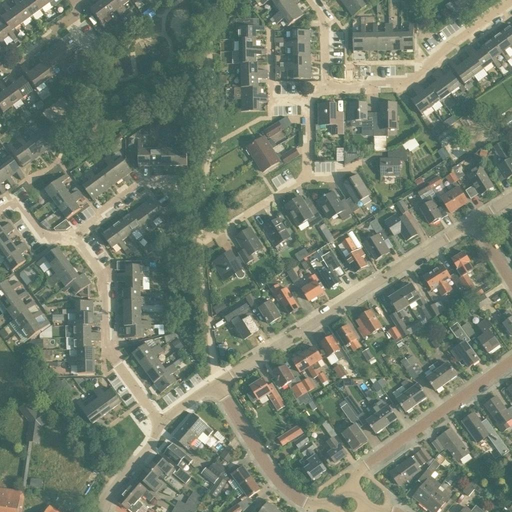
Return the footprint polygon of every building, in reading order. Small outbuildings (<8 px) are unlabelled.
[(11,0),(16,6),(10,11),(20,25),(29,18),(19,4),(20,4),(16,0),(11,0)] [(24,0),(20,4),(19,4),(29,18),(39,11),(31,0),(24,0)] [(31,0),(39,11),(49,4),(46,0),(31,0)] [(112,0),(101,0),(99,2),(109,16),(115,11),(121,19),(124,16),(112,0)] [(127,0),(112,0),(124,16),(127,14),(122,6),(129,2),(127,0)] [(270,20),(272,23),(296,6),(291,0),(282,0),(275,5),(273,7),(278,13),(272,18),(273,18),(270,20)] [(354,0),(345,7),(352,17),(368,6),(363,0),(354,0)] [(471,1),(470,0),(452,0),(457,9),(471,1)] [(109,16),(99,2),(89,9),(105,30),(108,28),(103,20),(109,16)] [(7,14),(0,18),(10,32),(20,25),(10,11),(5,4),(1,6),(7,14)] [(296,6),(272,23),(269,25),(271,28),(282,20),(287,27),(303,15),(296,6)] [(385,31),(377,31),(377,51),(389,51),(389,17),(385,17),(385,31)] [(389,17),(389,51),(401,50),(401,31),(393,31),(392,20),(389,20),(389,17)] [(0,18),(0,38),(2,41),(2,40),(8,36),(12,42),(16,39),(10,32),(0,18)] [(238,29),(239,40),(256,40),(255,32),(265,32),(264,27),(253,27),(253,19),(236,20),(236,29),(238,29)] [(373,32),(365,32),(365,51),(377,51),(377,31),(377,19),(373,19),(373,32)] [(409,31),(401,31),(401,50),(413,50),(413,24),(409,24),(409,31)] [(365,51),(365,32),(365,25),(361,25),(361,32),(353,32),(353,51),(365,51)] [(511,26),(502,33),(511,47),(511,48),(511,26)] [(280,44),(283,44),(310,43),(310,31),(290,31),(291,40),(283,40),(283,43),(280,44)] [(502,33),(492,40),(502,54),(501,54),(507,61),(509,64),(511,67),(511,66),(511,60),(510,58),(505,51),(511,47),(502,33)] [(113,37),(104,44),(108,50),(117,43),(113,37)] [(239,40),(239,52),(265,51),(265,47),(256,48),(256,40),(239,40)] [(482,47),(483,49),(493,63),(497,68),(501,66),(495,58),(501,54),(502,54),(492,40),(482,47)] [(60,41),(50,49),(65,69),(69,67),(65,61),(71,57),(60,41)] [(310,43),(283,44),(284,47),(291,47),(291,56),(310,55),(310,43)] [(472,46),(468,49),(484,70),(493,63),(483,49),(477,53),(472,46)] [(50,49),(41,56),(52,71),(58,66),(62,72),(65,69),(50,49)] [(470,58),(464,63),(474,77),(484,70),(468,49),(465,51),(470,58)] [(239,64),(241,64),(256,64),(256,63),(256,56),(265,56),(265,51),(239,52),(239,64)] [(41,64),(35,68),(45,82),(55,75),(52,71),(41,56),(39,54),(36,56),(41,64)] [(280,64),(280,68),(310,67),(310,55),(291,56),(291,63),(280,64)] [(474,77),(464,63),(457,68),(452,60),(448,63),(464,84),(474,77)] [(241,64),(241,76),(267,76),(267,71),(257,72),(257,63),(256,63),(256,64),(241,64)] [(45,82),(35,68),(29,73),(23,65),(20,68),(35,89),(45,82)] [(280,68),(275,68),(275,75),(280,75),(279,72),(291,71),(291,80),(311,80),(310,67),(280,68)] [(439,70),(436,72),(451,93),(461,86),(451,72),(444,77),(439,70)] [(437,82),(431,87),(441,101),(451,93),(436,72),(432,75),(437,82)] [(11,84),(12,85),(22,99),(31,91),(22,78),(15,83),(10,75),(6,78),(11,84)] [(241,76),(241,88),(258,88),(258,80),(267,80),(267,76),(241,76)] [(0,82),(0,89),(2,92),(12,106),(22,99),(12,85),(6,90),(0,82)] [(419,84),(416,86),(431,108),(441,101),(431,87),(425,91),(419,84)] [(431,108),(416,86),(412,89),(418,96),(411,101),(421,115),(431,108)] [(241,88),(242,100),(267,99),(267,96),(261,96),(260,88),(258,88),(241,88)] [(12,106),(2,92),(0,93),(0,110),(2,113),(12,106)] [(267,99),(242,100),(242,112),(261,112),(261,103),(267,103),(267,99)] [(34,105),(37,110),(43,106),(40,101),(34,105)] [(373,113),(374,131),(374,136),(374,152),(387,152),(387,129),(397,129),(397,103),(380,104),(380,113),(373,113)] [(350,112),(347,112),(348,120),(350,120),(350,126),(352,127),(362,127),(362,131),(362,133),(365,136),(374,136),(374,131),(373,113),(367,113),(367,104),(350,105),(350,112)] [(319,126),(331,126),(331,136),(344,135),(344,113),(337,113),(336,105),(318,105),(319,126)] [(264,131),(269,139),(284,130),(279,122),(264,131)] [(433,129),(437,135),(446,129),(441,123),(433,129)] [(26,133),(32,140),(42,154),(51,147),(42,133),(35,138),(30,131),(26,133)] [(109,141),(112,146),(123,138),(119,134),(109,141)] [(247,149),(246,151),(249,156),(252,155),(255,160),(277,147),(273,140),(272,141),(271,139),(267,142),(264,137),(247,148),(247,149)] [(17,140),(22,147),(32,161),(42,154),(32,140),(25,145),(20,138),(17,140)] [(413,138),(403,145),(406,150),(408,149),(410,152),(419,146),(413,138)] [(181,150),(174,150),(174,166),(187,166),(186,140),(181,140),(181,150)] [(151,167),(150,150),(142,150),(142,141),(138,141),(138,167),(151,167)] [(158,150),(150,150),(151,167),(163,167),(162,141),(157,141),(158,150)] [(166,141),(162,141),(163,167),(174,166),(174,150),(166,150),(166,141)] [(501,143),(493,148),(503,163),(498,166),(501,170),(506,179),(507,179),(511,175),(511,159),(511,158),(508,153),(501,143)] [(22,147),(15,152),(10,145),(7,147),(22,168),(32,161),(22,147)] [(100,148),(107,157),(111,154),(104,145),(100,148)] [(402,146),(397,149),(400,153),(400,156),(407,156),(407,152),(402,146)] [(277,147),(255,160),(262,172),(279,162),(282,159),(281,157),(282,157),(280,154),(276,157),(272,150),(277,147)] [(439,151),(445,160),(451,156),(445,147),(439,151)] [(282,157),(281,157),(282,159),(286,164),(299,156),(295,149),(282,157)] [(110,156),(107,158),(122,179),(132,172),(121,157),(113,162),(110,156)] [(9,157),(0,163),(0,164),(9,177),(15,173),(20,181),(24,178),(9,157)] [(107,166),(101,171),(112,187),(122,179),(107,158),(103,161),(107,166)] [(380,160),(377,162),(377,171),(380,173),(380,176),(400,176),(400,159),(380,160)] [(0,164),(0,183),(5,180),(11,188),(14,185),(9,178),(9,177),(0,164)] [(463,170),(460,164),(452,169),(458,179),(464,176),(462,171),(463,170)] [(466,173),(480,196),(494,187),(479,164),(466,173)] [(90,170),(87,173),(102,194),(112,187),(101,171),(94,176),(90,170)] [(102,194),(87,173),(84,175),(88,181),(81,185),(92,201),(102,194)] [(454,191),(449,194),(459,209),(468,203),(456,183),(459,181),(454,173),(446,178),(454,191)] [(45,190),(52,200),(66,190),(61,184),(69,179),(66,175),(45,190)] [(358,175),(344,184),(351,197),(346,201),(354,213),(359,209),(356,204),(370,195),(358,175)] [(442,183),(439,177),(428,183),(432,189),(442,183)] [(427,184),(416,191),(420,198),(431,191),(427,184)] [(52,200),(59,210),(80,195),(78,191),(70,196),(66,190),(52,200)] [(332,192),(316,202),(317,203),(319,202),(330,220),(338,215),(342,220),(354,213),(346,201),(345,199),(339,203),(332,192)] [(459,209),(449,194),(441,198),(451,214),(459,209)] [(80,195),(59,210),(66,220),(80,210),(75,203),(83,198),(80,195)] [(425,206),(420,208),(422,211),(421,212),(423,216),(424,215),(430,224),(433,222),(434,224),(440,221),(438,219),(441,217),(442,219),(448,216),(442,207),(437,210),(436,209),(438,208),(433,200),(432,201),(430,197),(422,202),(425,206)] [(306,220),(311,228),(323,221),(313,204),(307,208),(301,199),(287,208),(298,225),(306,220)] [(151,200),(141,207),(152,223),(159,218),(163,223),(166,221),(151,200)] [(395,204),(402,215),(408,211),(402,200),(395,204)] [(141,207),(131,214),(142,230),(143,230),(149,225),(157,236),(161,234),(152,223),(141,207)] [(131,214),(121,221),(131,235),(138,230),(143,238),(146,235),(143,230),(142,230),(131,214)] [(400,231),(407,242),(417,235),(405,216),(399,219),(397,216),(386,223),(393,235),(400,231)] [(59,233),(72,226),(68,219),(56,227),(59,233)] [(270,240),(275,247),(290,238),(279,219),(266,227),(273,238),(270,240)] [(121,221),(112,228),(122,242),(128,237),(133,245),(137,242),(131,235),(121,221)] [(329,242),(334,240),(328,223),(322,225),(329,242)] [(0,235),(11,227),(9,224),(1,230),(0,227),(0,235)] [(0,250),(11,242),(6,236),(14,230),(11,227),(0,235),(0,250)] [(122,242),(112,228),(102,235),(112,249),(118,244),(126,256),(130,253),(122,242)] [(237,253),(245,265),(254,260),(251,255),(262,248),(250,229),(235,238),(243,250),(237,253)] [(363,245),(370,255),(372,253),(376,260),(389,252),(383,242),(388,239),(382,230),(378,233),(379,235),(363,245)] [(349,239),(342,243),(346,250),(343,253),(346,258),(356,273),(367,266),(362,258),(365,256),(361,249),(358,251),(350,238),(349,239)] [(0,255),(5,262),(25,247),(23,243),(15,249),(11,242),(0,250),(0,255)] [(317,251),(323,261),(319,263),(317,260),(311,264),(315,271),(317,269),(330,289),(341,282),(333,269),(334,268),(332,264),(337,261),(327,245),(317,251)] [(25,247),(5,262),(12,272),(25,262),(20,255),(28,250),(25,247)] [(157,252),(162,258),(169,252),(165,247),(157,252)] [(46,262),(51,268),(65,258),(57,248),(36,264),(39,268),(46,262)] [(297,254),(301,261),(311,255),(307,248),(297,254)] [(245,276),(245,275),(245,274),(244,273),(243,273),(242,270),(241,269),(245,267),(239,256),(235,259),(231,253),(214,263),(224,281),(235,274),(238,278),(239,279),(242,279),(243,278),(245,276)] [(458,256),(452,260),(458,269),(456,270),(461,277),(459,279),(462,284),(470,279),(467,274),(473,270),(469,263),(470,263),(464,253),(462,254),(461,253),(459,255),(458,256)] [(46,286),(47,287),(72,268),(65,258),(51,268),(56,275),(47,281),(49,284),(46,286)] [(301,264),(306,271),(310,268),(306,261),(301,264)] [(117,274),(117,279),(142,278),(142,265),(126,266),(126,274),(117,274)] [(438,269),(433,272),(447,294),(452,291),(446,282),(451,279),(443,266),(441,267),(441,266),(438,268),(438,269)] [(61,281),(65,287),(66,288),(79,278),(72,268),(47,287),(49,289),(61,281)] [(286,273),(293,284),(299,280),(292,269),(286,273)] [(447,294),(433,272),(428,275),(427,275),(425,276),(425,277),(424,278),(432,291),(436,288),(442,297),(447,294)] [(66,288),(65,287),(62,290),(65,293),(70,289),(75,295),(78,293),(81,298),(90,297),(89,286),(91,284),(83,274),(79,278),(66,288)] [(302,291),(309,302),(323,294),(316,283),(319,282),(315,275),(308,279),(312,285),(302,291)] [(126,282),(126,290),(140,289),(140,290),(143,290),(142,278),(117,279),(117,282),(126,282)] [(282,291),(275,279),(266,284),(277,302),(280,301),(289,315),(292,313),(294,314),(298,311),(298,309),(299,308),(287,288),(282,291)] [(0,285),(0,301),(14,291),(21,286),(18,283),(11,288),(6,281),(0,285)] [(400,291),(409,306),(416,301),(429,322),(441,314),(435,304),(428,308),(426,304),(422,297),(420,299),(411,285),(406,289),(406,288),(400,291)] [(476,289),(468,294),(472,301),(484,294),(479,287),(476,289)] [(123,290),(124,302),(154,301),(154,297),(140,298),(140,290),(140,289),(126,290),(123,290)] [(0,301),(7,311),(21,301),(24,299),(28,296),(26,292),(18,298),(14,291),(0,301)] [(402,311),(409,306),(400,291),(394,295),(395,296),(390,299),(398,312),(396,314),(400,321),(406,317),(402,311)] [(258,303),(252,293),(245,298),(251,308),(258,303)] [(474,301),(480,310),(490,303),(484,295),(474,301)] [(226,311),(223,313),(229,322),(237,317),(241,323),(236,327),(244,340),(259,331),(250,317),(254,315),(248,306),(244,299),(226,311)] [(7,311),(14,321),(28,310),(28,311),(35,305),(33,302),(26,307),(21,301),(7,311)] [(67,315),(76,314),(93,313),(92,301),(73,302),(74,310),(67,310),(67,315)] [(124,302),(124,314),(141,313),(141,306),(150,306),(150,302),(154,302),(154,301),(124,302)] [(440,301),(435,304),(441,314),(454,306),(451,301),(443,305),(440,301)] [(271,302),(260,309),(269,325),(281,318),(271,302)] [(14,321),(21,330),(35,320),(42,315),(40,311),(33,317),(28,311),(28,310),(14,321)] [(360,320),(357,322),(360,327),(357,329),(363,339),(370,335),(382,328),(371,311),(359,318),(360,320)] [(506,323),(503,325),(511,336),(511,316),(508,311),(501,316),(506,323)] [(67,326),(74,326),(93,325),(93,313),(76,314),(76,322),(67,322),(67,326)] [(124,314),(124,326),(150,325),(150,321),(141,321),(141,313),(124,314)] [(419,319),(408,326),(413,333),(424,326),(419,319)] [(35,320),(21,330),(29,340),(49,324),(47,321),(40,326),(35,320)] [(500,346),(488,330),(492,328),(485,320),(477,326),(480,330),(484,335),(478,339),(488,354),(500,346)] [(403,323),(396,327),(403,338),(410,334),(403,323)] [(452,327),(451,327),(458,338),(464,334),(457,323),(452,327)] [(461,327),(469,338),(474,334),(467,324),(461,327)] [(74,326),(75,338),(100,337),(100,333),(91,333),(91,326),(93,326),(93,325),(74,326)] [(150,325),(124,326),(125,338),(144,338),(144,329),(151,329),(150,325)] [(39,338),(52,338),(52,326),(39,334),(39,338)] [(348,327),(338,334),(346,347),(350,345),(354,351),(360,347),(356,341),(356,340),(348,327)] [(395,327),(388,331),(394,341),(401,337),(395,327)] [(425,335),(443,360),(449,356),(431,331),(425,335)] [(177,337),(174,333),(164,336),(165,340),(167,342),(171,341),(177,337)] [(67,350),(78,350),(78,349),(91,350),(91,349),(91,342),(101,342),(100,337),(75,338),(66,338),(67,350)] [(334,354),(339,361),(345,358),(332,337),(327,340),(325,340),(322,342),(322,343),(321,344),(330,357),(334,354)] [(402,340),(401,337),(394,341),(392,342),(394,345),(402,340)] [(30,340),(31,350),(44,349),(43,339),(30,340)] [(407,360),(418,376),(423,372),(412,357),(411,357),(407,351),(406,351),(403,346),(404,345),(402,342),(397,345),(399,349),(399,348),(403,353),(407,360)] [(127,349),(129,354),(141,348),(138,343),(127,349)] [(463,360),(469,368),(478,361),(465,343),(452,352),(459,363),(463,360)] [(133,354),(140,364),(161,349),(158,346),(151,351),(146,344),(133,354)] [(315,348),(304,355),(323,384),(328,381),(323,373),(321,374),(318,370),(321,368),(317,362),(322,359),(315,348)] [(78,349),(78,350),(78,358),(70,358),(69,358),(69,362),(95,361),(94,349),(91,349),(91,350),(78,349)] [(140,364),(147,374),(161,364),(156,358),(163,352),(161,349),(140,364)] [(374,358),(369,349),(362,353),(367,362),(374,358)] [(323,384),(304,355),(293,361),(300,373),(307,369),(313,379),(317,376),(322,385),(323,384)] [(418,376),(407,360),(402,364),(413,379),(418,376)] [(69,362),(49,363),(49,368),(61,367),(60,363),(69,362),(69,366),(78,366),(78,374),(95,374),(95,361),(69,362)] [(437,362),(433,365),(447,384),(457,377),(447,364),(442,368),(440,366),(437,362)] [(147,374),(154,384),(175,368),(172,365),(165,370),(161,364),(147,374)] [(334,369),(340,379),(346,376),(340,365),(334,369)] [(447,384),(433,365),(435,369),(432,372),(433,374),(427,379),(436,392),(447,384)] [(279,370),(273,374),(279,383),(279,384),(280,386),(282,387),(282,388),(288,384),(292,389),(294,393),(298,399),(307,393),(308,392),(301,382),(297,385),(294,379),(285,366),(284,367),(282,367),(279,368),(279,370)] [(175,368),(154,384),(161,393),(176,382),(171,376),(177,371),(175,368)] [(308,378),(301,382),(308,392),(314,388),(308,378)] [(372,386),(377,382),(375,379),(353,380),(361,392),(371,385),(372,386)] [(382,379),(377,382),(382,389),(387,385),(382,379)] [(68,385),(64,380),(59,384),(63,389),(68,385)] [(263,380),(251,388),(255,395),(251,397),(254,403),(267,395),(272,403),(277,411),(285,406),(272,384),(267,386),(263,380)] [(406,381),(401,384),(417,405),(427,398),(418,385),(412,389),(406,381)] [(382,389),(377,382),(372,386),(377,392),(382,389)] [(95,395),(89,400),(102,418),(112,411),(96,389),(92,384),(89,387),(95,395)] [(417,405),(401,384),(406,391),(402,393),(403,396),(397,400),(406,413),(417,405)] [(99,387),(96,389),(112,411),(122,403),(112,389),(105,394),(99,387)] [(485,406),(497,423),(495,424),(502,434),(510,428),(507,423),(511,419),(496,397),(485,406)] [(102,418),(89,400),(83,404),(80,401),(76,403),(92,425),(102,418)] [(347,403),(358,418),(363,414),(352,400),(347,403)] [(375,404),(372,406),(387,427),(397,420),(388,407),(387,407),(382,400),(376,404),(375,404)] [(27,415),(32,420),(30,434),(28,434),(27,442),(39,444),(42,427),(50,421),(42,410),(37,414),(28,402),(19,409),(25,417),(27,415)] [(347,404),(341,408),(351,423),(357,418),(347,404)] [(387,427),(372,406),(373,409),(369,412),(373,417),(367,422),(376,435),(387,427)] [(462,422),(478,444),(489,436),(473,413),(462,422)] [(193,415),(184,426),(198,439),(203,433),(208,438),(213,432),(193,415)] [(327,420),(321,424),(328,434),(334,430),(327,420)] [(198,439),(184,426),(174,438),(193,455),(198,449),(193,445),(198,439)] [(278,439),(283,447),(303,434),(298,426),(278,439)] [(354,427),(343,435),(354,450),(367,441),(359,430),(356,426),(354,427)] [(453,456),(455,454),(460,460),(469,454),(451,430),(438,439),(446,450),(448,449),(453,456)] [(211,439),(219,447),(228,439),(220,431),(211,439)] [(321,477),(321,476),(320,475),(326,471),(312,451),(315,449),(305,434),(294,442),(304,457),(306,456),(308,459),(306,461),(310,466),(305,469),(313,480),(315,478),(316,479),(317,479),(321,477)] [(332,452),(325,457),(330,465),(334,462),(336,464),(348,456),(341,446),(339,447),(333,439),(332,438),(331,439),(326,443),(332,452)] [(26,443),(20,486),(25,487),(32,444),(26,443)] [(165,456),(180,468),(183,470),(187,465),(189,466),(193,461),(174,445),(165,456)] [(227,446),(220,456),(229,463),(236,452),(227,446)] [(419,453),(390,473),(399,486),(420,471),(419,468),(426,463),(419,453)] [(158,456),(148,467),(159,476),(165,481),(168,478),(169,478),(173,474),(175,471),(158,456)] [(213,464),(208,470),(218,479),(218,478),(219,478),(226,468),(217,461),(214,465),(213,464)] [(435,461),(427,470),(432,475),(440,465),(435,461)] [(159,476),(148,467),(139,478),(156,493),(162,486),(155,480),(159,476)] [(177,473),(174,475),(185,485),(191,477),(183,470),(180,468),(177,473)] [(208,470),(206,468),(201,474),(214,485),(218,479),(208,470)] [(227,480),(235,492),(236,490),(251,479),(243,468),(232,476),(233,476),(227,480)] [(457,477),(452,473),(445,482),(450,486),(457,477)] [(30,486),(41,489),(43,481),(31,478),(30,486)] [(421,502),(425,505),(440,486),(430,478),(413,497),(420,503),(421,502)] [(220,479),(210,494),(215,497),(225,483),(220,479)] [(236,490),(235,492),(243,503),(248,498),(249,499),(260,491),(251,479),(236,490)] [(136,481),(127,491),(143,505),(139,501),(143,496),(150,502),(154,497),(136,481)] [(472,481),(463,492),(468,497),(475,490),(479,494),(482,490),(472,481)] [(440,486),(425,505),(429,509),(428,510),(431,511),(437,511),(451,495),(445,490),(443,493),(438,489),(441,486),(440,486)] [(59,511),(51,506),(46,511),(17,511),(20,493),(0,489),(0,511),(59,511)] [(137,511),(143,505),(127,491),(118,502),(130,511),(137,511)] [(189,498),(200,506),(203,502),(194,496),(191,499),(189,498)] [(178,501),(175,508),(183,511),(195,511),(200,506),(189,498),(185,505),(178,501)] [(261,511),(276,511),(279,509),(269,502),(261,511)]
